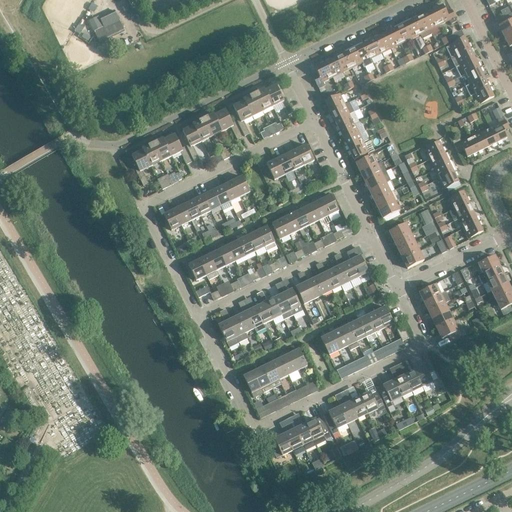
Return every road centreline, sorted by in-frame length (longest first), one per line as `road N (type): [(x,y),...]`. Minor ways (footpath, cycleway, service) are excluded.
road 1 (residential): [(200,318),(144,205),(317,122)]
road 2 (residential): [(423,344),(259,423),(200,318)]
road 3 (residential): [(317,122),(288,61),(413,0)]
road 4 (residential): [(200,318),(371,234)]
road 5 (residential): [(352,511),(434,462),(500,405)]
road 6 (residential): [(371,234),(317,122)]
road 7 (residential): [(398,290),(510,236)]
